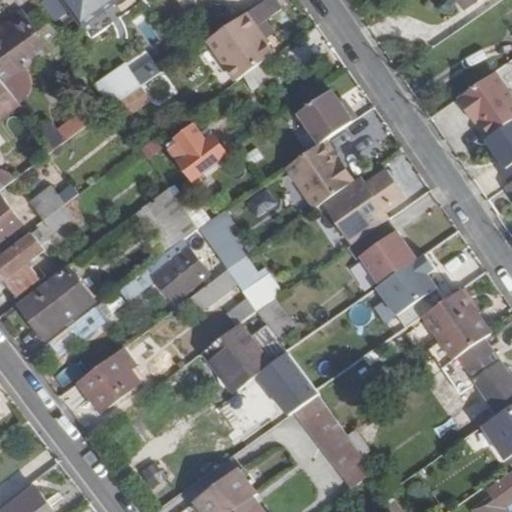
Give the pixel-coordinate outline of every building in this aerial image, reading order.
[(64,0),(95,43),(150,4),(146,0),(64,0)] [(266,0),(209,40),(237,81),(244,76),(265,62),(277,54),(267,40),(258,27),(267,20),(281,10),(274,0),(266,0)] [(478,0),(460,0),(466,9),(478,0)] [(21,35),(0,49),(0,60),(12,77),(51,50),(55,55),(68,47),(42,10),(30,19),(25,13),(13,22),(17,28),(21,35)] [(277,34),(267,20),(258,27),(267,40),(277,34)] [(17,28),(0,40),(0,49),(21,35),(17,28)] [(156,77),(167,69),(160,59),(142,71),(150,81),(156,77)] [(0,78),(3,83),(12,77),(0,60),(0,78)] [(274,76),(265,62),(244,76),(254,91),(274,76)] [(126,64),(96,86),(112,108),(142,86),(126,64)] [(511,101),(493,75),(458,99),(469,115),(474,112),(478,118),(491,137),(511,123),(511,101)] [(0,78),(0,133),(27,115),(3,83),(0,78)] [(142,86),(112,108),(122,122),(152,101),(142,86)] [(301,114),(322,145),(328,141),(358,120),(349,106),(346,109),(334,91),(301,114)] [(52,122),(34,125),(54,152),(97,119),(88,106),(57,129),(52,122)] [(474,112),(469,115),(473,121),(478,118),(474,112)] [(488,140),(498,155),(507,169),(502,172),(510,184),(511,182),(511,123),(491,137),(488,140)] [(229,155),(222,145),(214,151),(208,142),(196,126),(177,140),(179,144),(174,148),(195,179),(229,155)] [(208,142),(214,151),(222,145),(216,137),(208,142)] [(291,167),(319,207),(325,203),(347,188),(357,181),(328,141),(322,145),(291,167)] [(257,148),(249,154),(255,165),(264,159),(257,148)] [(493,158),(502,172),(507,169),(498,155),(493,158)] [(364,187),(359,180),(357,181),(347,188),(325,203),(354,244),(389,220),(391,219),(386,211),(407,197),(389,169),(364,187)] [(0,193),(16,181),(12,176),(5,172),(0,170),(0,193)] [(33,203),(46,220),(64,206),(81,193),(75,186),(62,196),(54,187),(33,203)] [(144,210),(175,251),(201,231),(170,189),(144,210)] [(0,198),(0,243),(25,225),(3,196),(0,198)] [(260,198),(247,207),(254,216),(266,208),(260,198)] [(46,220),(44,222),(53,235),(74,219),(64,206),(46,220)] [(354,244),(353,245),(362,258),(397,233),(389,220),(354,244)] [(34,235),(42,247),(50,241),(39,229),(32,234),(34,235)] [(227,229),(208,242),(222,261),(229,270),(245,259),(247,257),(227,229)] [(362,258),(382,286),(385,284),(418,261),(397,233),(362,258)] [(16,291),(0,302),(0,317),(0,318),(21,303),(48,281),(33,261),(46,251),(42,247),(34,235),(0,260),(0,275),(5,282),(8,280),(16,291)] [(208,242),(204,235),(196,241),(202,249),(201,250),(214,268),(222,261),(208,242)] [(211,275),(190,248),(156,276),(177,302),(211,275)] [(385,284),(405,312),(438,290),(428,275),(436,270),(426,256),(418,261),(385,284)] [(249,298),(259,311),(276,300),(285,293),(265,266),(255,272),(245,259),(229,270),(240,285),(249,298)] [(363,287),(371,280),(354,261),(346,268),(363,287)] [(96,301),(69,266),(48,281),(21,303),(49,338),(96,301)] [(240,285),(229,270),(192,298),(202,312),(240,285)] [(426,316),(456,359),(460,357),(487,339),(470,314),(476,309),(463,290),(426,316)] [(237,328),(259,312),(259,311),(249,298),(227,315),(237,328)] [(259,312),(277,337),(293,325),(276,300),(259,311),(259,312)] [(97,309),(52,342),(61,355),(106,320),(97,309)] [(470,314),(487,339),(493,334),(476,309),(470,314)] [(287,401),(311,384),(277,337),(259,312),(237,328),(206,352),(237,393),(264,372),(287,401)] [(460,357),(500,415),(511,407),(511,375),(487,339),(460,357)] [(142,382),(120,352),(81,382),(103,411),(142,382)] [(320,396),(297,412),(353,491),(375,473),(348,434),(320,396)] [(511,426),(511,427),(511,412),(490,428),(496,437),(511,426)] [(156,462),(141,473),(153,490),(168,480),(156,462)] [(266,511),(256,498),(259,496),(240,470),(195,503),(201,511),(266,511)] [(508,511),(505,508),(511,502),(511,475),(490,491),(487,487),(470,499),(477,508),(475,510),(477,511),(508,511)] [(5,511),(55,511),(37,488),(5,511)] [(382,505),(386,511),(403,511),(393,498),(382,505)]
